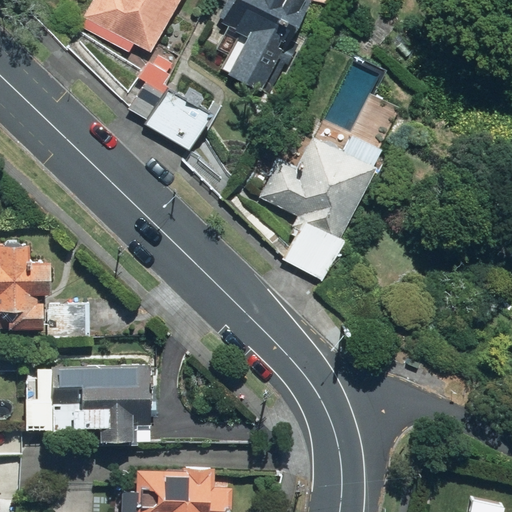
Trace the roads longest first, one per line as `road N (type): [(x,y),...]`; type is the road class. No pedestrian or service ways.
road 1 (secondary): [(329,418),(292,360),(0,72)]
road 2 (unknown): [(25,460),(338,460)]
road 3 (residential): [(511,443),(411,401),(329,418)]
